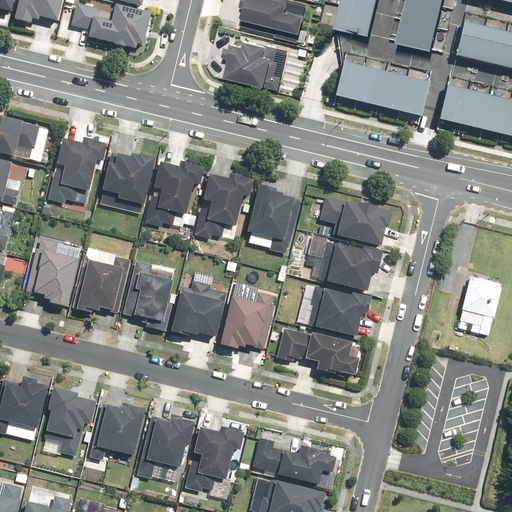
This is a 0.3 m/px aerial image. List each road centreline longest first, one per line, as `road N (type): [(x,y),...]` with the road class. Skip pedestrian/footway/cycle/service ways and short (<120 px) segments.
road 1 (residential): [(0,330),(384,425)]
road 2 (secondary): [(164,104),(444,174)]
road 3 (residential): [(444,174),(384,425)]
road 4 (secondary): [(0,64),(164,104)]
